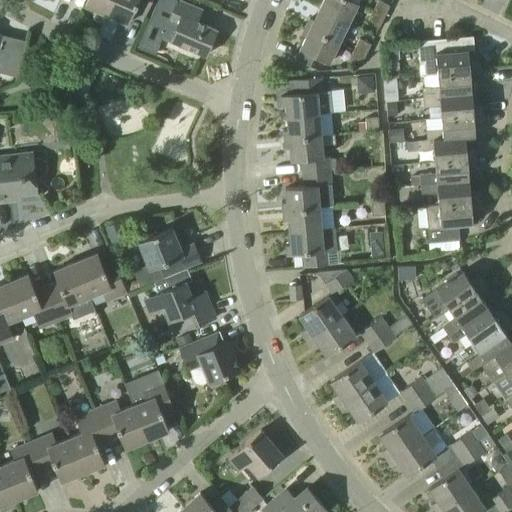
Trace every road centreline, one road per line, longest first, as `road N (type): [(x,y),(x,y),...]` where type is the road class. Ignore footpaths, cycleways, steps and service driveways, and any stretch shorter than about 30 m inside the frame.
road 1 (residential): [(237,110),(0,0)]
road 2 (residential): [(0,249),(107,206),(235,197)]
road 3 (residential): [(120,511),(279,374)]
road 4 (residential): [(279,374),(242,266),(235,197)]
road 5 (residential): [(376,511),(304,424),(279,374)]
